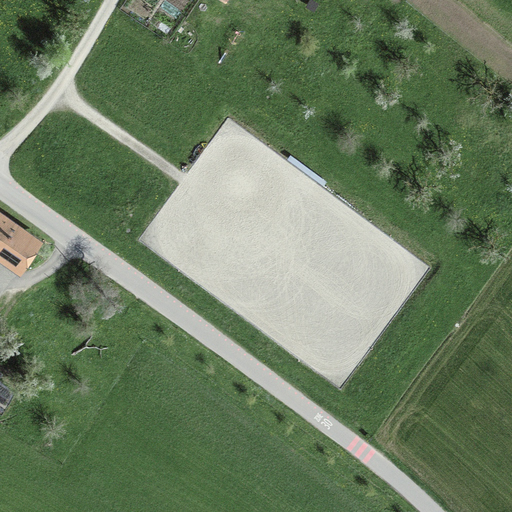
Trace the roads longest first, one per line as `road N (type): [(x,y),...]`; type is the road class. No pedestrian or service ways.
road 1 (unclassified): [(432,511),(325,421),(0,187)]
road 2 (track): [(0,156),(59,91),(112,0)]
road 3 (track): [(59,91),(182,183)]
